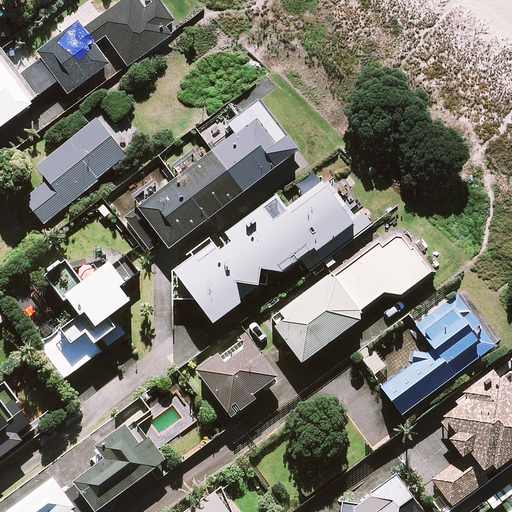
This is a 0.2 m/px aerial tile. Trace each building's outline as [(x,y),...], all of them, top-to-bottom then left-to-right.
[(175,21),(160,0),(127,0),(86,29),(81,22),(39,53),(42,58),(19,74),(3,51),(0,52),(0,129),(36,104),(33,100),(60,81),(69,94),(111,64),(97,44),(108,36),(130,67),(172,36),(166,27),(175,21)] [(133,196),(140,206),(125,218),(151,252),(166,240),(172,248),(300,151),(262,101),(231,125),(223,115),(200,133),(215,152),(201,162),(195,154),(178,166),(184,174),(164,189),(156,179),(133,196)] [(87,119),(92,125),(40,168),(51,180),(26,200),(46,224),(129,154),(124,149),(141,135),(128,120),(117,129),(100,109),(87,119)] [(312,272),(325,262),(330,269),(338,262),(333,256),(373,225),(347,191),(340,197),(316,166),(294,183),(304,196),(290,207),(280,194),(229,233),(236,241),(223,251),(214,240),(177,269),(219,323),(301,259),(312,272)] [(432,273),(400,229),(339,275),(336,271),(273,318),(305,361),(364,318),(360,313),(389,292),(402,295),(432,273)] [(137,275),(121,256),(87,281),(71,259),(50,275),(67,298),(72,295),(85,312),(42,344),(67,377),(124,334),(111,317),(134,299),(124,285),(137,275)] [(414,358),(418,361),(384,387),(404,414),(499,343),(462,293),(418,325),(435,348),(429,353),(416,350),(414,358)] [(283,380),(250,334),(201,370),(234,415),(283,380)] [(385,368),(374,351),(364,358),(375,375),(385,368)] [(452,436),(466,456),(432,478),(451,507),(493,478),(489,472),(511,456),(511,370),(446,414),(458,432),(452,436)] [(0,458),(40,430),(5,380),(0,382),(0,458)] [(167,460),(136,419),(100,445),(109,457),(77,481),(99,510),(167,460)] [(364,501),(344,500),(342,511),(426,511),(398,475),(364,501)] [(81,511),(54,477),(8,511),(81,511)] [(234,511),(218,490),(189,511),(234,511)] [(511,511),(511,498),(503,505),(507,511),(511,511)]
